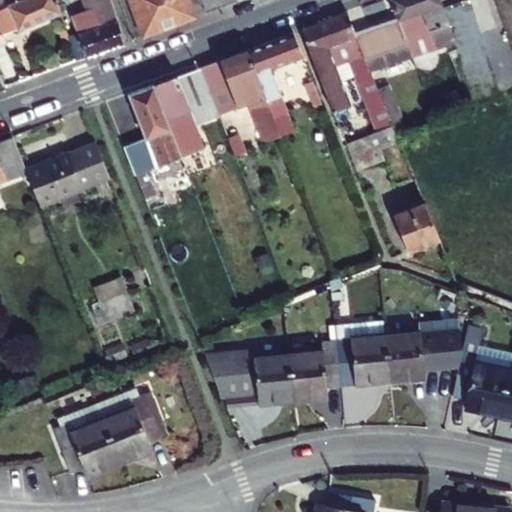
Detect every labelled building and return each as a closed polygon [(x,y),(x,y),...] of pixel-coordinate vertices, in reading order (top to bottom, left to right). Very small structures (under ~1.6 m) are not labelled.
[(18,0),(0,7),(0,41),(32,29),(34,32),(74,15),(69,0),(18,0)] [(96,0),(102,16),(77,24),(90,62),(138,46),(121,0),(96,0)] [(141,0),(155,38),(204,19),(200,9),(219,2),(218,0),(141,0)] [(221,11),(248,3),(246,0),(224,0),(219,2),(221,11)] [(419,0),(405,5),(411,25),(368,39),(375,56),(381,76),(466,49),(449,0),(419,0)] [(358,95),(347,66),(375,56),(368,39),(361,18),(314,35),(338,102),(358,95)] [(317,63),(307,38),(258,56),(287,132),(303,126),(285,75),(317,63)] [(0,95),(17,89),(0,53),(0,95)] [(287,132),(258,56),(212,73),(231,124),(261,112),(277,151),(292,146),(287,132)] [(231,124),(212,73),(187,82),(206,133),(231,124)] [(206,133),(187,82),(165,90),(178,124),(177,125),(190,158),(213,149),(206,133)] [(187,214),(208,205),(192,162),(191,162),(190,158),(177,125),(178,124),(165,90),(138,100),(158,152),(163,150),(171,169),(162,173),(152,151),(135,157),(155,211),(181,200),(187,214)] [(124,126),(138,121),(131,103),(117,108),(124,126)] [(303,126),(287,132),(292,146),(308,140),(303,126)] [(356,147),(360,158),(405,142),(401,131),(356,147)] [(32,177),(18,145),(0,152),(0,173),(6,171),(15,193),(5,197),(13,218),(43,206),(32,177)] [(119,187),(105,149),(32,177),(43,206),(47,215),(119,187)] [(394,247),(424,236),(410,199),(380,209),(394,247)] [(123,307),(117,292),(90,302),(95,318),(123,307)] [(382,332),(381,317),(337,322),(338,336),(382,332)] [(417,318),(418,329),(382,332),(386,378),(421,375),(420,363),(433,362),(429,317),(417,318)] [(386,378),(382,332),(338,336),(342,382),(386,378)] [(324,338),(325,346),(289,349),(293,395),(329,391),(328,384),(342,382),(338,336),(324,338)] [(255,353),(254,346),(209,349),(227,393),(259,390),(260,398),(293,395),(289,349),(255,353)] [(477,358),(479,349),(465,346),(455,391),(469,394),(467,403),(500,410),(510,365),(477,358)] [(511,365),(510,365),(500,410),(511,412),(511,365)] [(119,396),(122,405),(90,418),(108,461),(140,447),(136,439),(149,433),(132,391),(119,396)] [(54,424),(41,429),(58,471),(72,466),(75,474),(108,461),(90,418),(58,432),(54,424)] [(310,511),(300,510),(299,511),(353,511),(354,505),(311,500),(310,511)] [(460,511),(462,503),(426,500),(426,509),(411,508),(410,511),(460,511)] [(493,511),(494,506),(462,503),(460,511),(493,511)]
